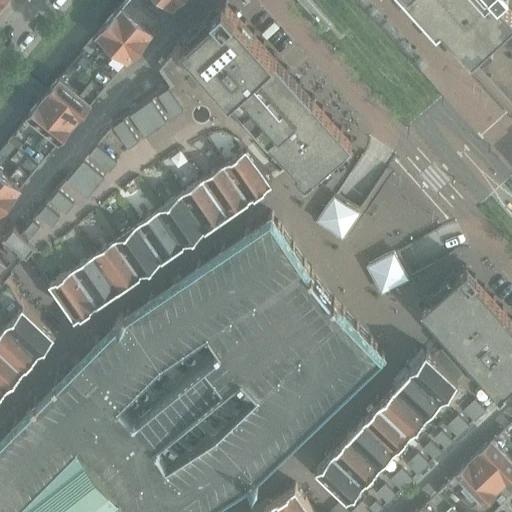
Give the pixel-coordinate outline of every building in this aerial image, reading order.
[(27,252),(30,248),(75,313),(86,305),(180,240),(240,199),(272,177),(247,140),(254,136),(280,166),(289,158),(308,179),(353,139),(226,0),(224,0),(182,39),(160,65),(171,81),(112,122),(21,229),(14,223),(5,233),(27,252)] [(125,0),(98,33),(117,49),(108,59),(118,68),(117,70),(118,70),(133,53),(178,0),(125,0)] [(442,21),(472,55),(511,18),(511,8),(504,0),(415,0),(416,1),(413,4),(421,14),(425,11),(438,25),(442,21)] [(92,63),(84,56),(78,63),(87,70),(92,63)] [(60,77),(48,91),(46,93),(44,96),(75,122),(91,103),(104,87),(103,86),(101,88),(91,79),(79,93),(60,77)] [(58,141),(59,141),(75,122),(44,96),(41,99),(27,115),(47,132),(35,146),(45,154),(44,156),(45,157),(58,141)] [(0,168),(0,210),(1,209),(1,210),(17,191),(16,191),(31,174),(30,173),(29,174),(18,166),(9,176),(0,168)] [(359,211),(334,194),(318,219),(335,230),(342,235),(359,211)] [(199,511),(249,480),(258,473),(385,352),(336,300),(325,286),(312,270),(272,211),(253,223),(236,235),(215,250),(187,268),(163,285),(141,299),(126,310),(124,309),(122,308),(120,308),(118,309),(117,311),(117,313),(117,315),(118,316),(117,317),(66,368),(47,387),(26,408),(6,428),(0,434),(0,511),(199,511)] [(382,290),(408,276),(394,250),(367,263),(374,274),(382,290)] [(0,389),(55,331),(23,301),(7,275),(14,267),(0,255),(0,389)] [(421,305),(442,327),(450,335),(441,345),(464,369),(456,377),(427,348),(315,466),(354,502),(352,504),(359,511),(378,511),(375,509),(499,391),(499,392),(511,380),(511,315),(466,265),(462,268),(433,294),(421,305)] [(492,438),(492,437),(473,454),(501,484),(511,474),(511,458),(501,447),(510,439),(502,430),(503,429),(502,428),(492,438)] [(465,481),(483,501),(501,484),(473,454),(455,472),(456,472),(445,482),(446,483),(448,481),(456,490),(465,481)] [(315,511),(296,482),(272,498),(250,511),(315,511)] [(413,511),(432,511),(436,508),(428,500),(430,498),(429,497),(413,511)]
